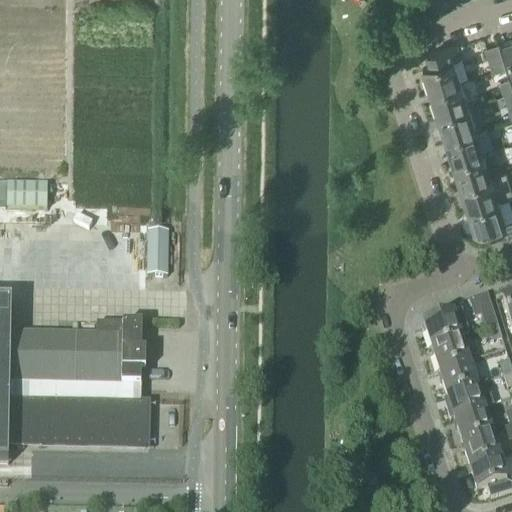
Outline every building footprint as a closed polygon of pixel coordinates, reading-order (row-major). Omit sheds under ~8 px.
[(511,42),(503,45),(511,72),(511,42)] [(497,46),(483,50),(491,75),(505,70),(497,46)] [(430,68),(422,71),(430,95),(460,86),(453,63),(460,61),(456,48),(427,57),(430,68)] [(503,98),(511,95),(511,93),(508,81),(498,84),(503,98)] [(437,119),(467,109),(460,86),(430,95),(437,119)] [(511,95),(503,98),(507,110),(510,121),(511,121),(511,120),(511,95)] [(445,143),(475,133),(467,109),(437,119),(445,143)] [(452,166),(482,157),(475,133),(445,143),(452,166)] [(482,157),(452,166),(460,190),(490,181),(499,177),(499,176),(491,152),(482,155),(482,157)] [(490,181),(460,190),(467,214),(497,204),(511,198),(511,196),(505,174),(499,176),(499,177),(490,181)] [(497,204),(467,214),(474,238),(485,234),(489,247),(511,239),(511,223),(504,226),(497,204)] [(150,254),(149,279),(166,279),(167,236),(150,235),(150,254)] [(511,296),(502,300),(511,331),(511,330),(511,296)] [(0,467),(8,467),(8,445),(9,387),(10,338),(11,305),(0,304),(0,467)] [(488,333),(497,331),(489,306),(477,310),(485,333),(488,332),(488,333)] [(453,316),(422,326),(431,351),(462,342),(461,340),(468,337),(460,314),(453,316)] [(10,338),(9,387),(140,389),(141,327),(96,327),(95,339),(10,338)] [(488,333),(492,345),(501,342),(497,331),(488,333)] [(462,342),(431,351),(438,375),(469,365),(462,342)] [(503,380),(511,377),(507,363),(499,366),(503,380)] [(469,365),(438,375),(446,399),(477,389),(476,388),(469,365)] [(507,392),(511,390),(511,377),(503,380),(507,392)] [(448,407),(445,408),(447,415),(449,422),(453,421),(453,423),(484,413),(484,411),(493,408),(486,385),(476,388),(477,389),(446,399),(446,401),(448,407)] [(9,411),(8,445),(37,446),(37,448),(144,451),(144,450),(145,406),(140,405),(140,389),(9,387),(9,402),(9,411)] [(484,413),(453,423),(461,446),(492,436),(484,413)] [(492,436),(461,446),(468,470),(499,459),(492,436)] [(499,459),(468,470),(476,493),(485,489),(489,502),(511,494),(511,487),(508,485),(507,483),(499,459)]
